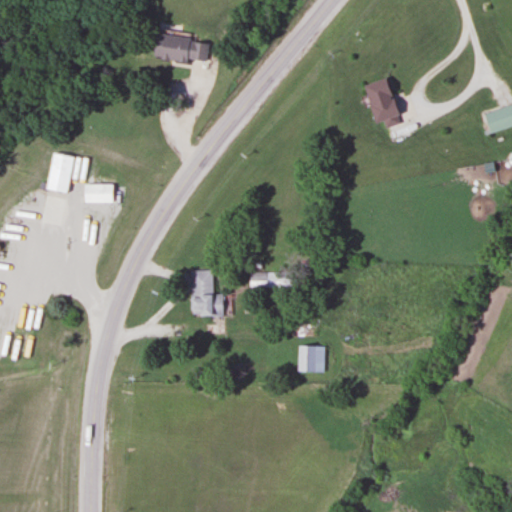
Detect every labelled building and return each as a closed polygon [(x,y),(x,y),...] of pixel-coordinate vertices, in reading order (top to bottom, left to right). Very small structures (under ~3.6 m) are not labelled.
[(150,55),(203,63),(207,41),(153,33),(150,55)] [(361,84),(373,122),(382,120),(384,126),(397,122),(384,77),(361,84)] [(511,125),(511,102),(480,113),(487,133),(511,125)] [(69,194),(76,157),(49,152),(42,189),(69,194)] [(111,202),(111,183),(80,183),(80,202),(111,202)] [(220,293),(210,293),(210,269),(188,269),(188,315),(220,315),(220,293)] [(247,286),(276,286),(276,271),(247,271),(247,286)] [(296,370),(322,370),(322,344),(296,344),(296,370)]
